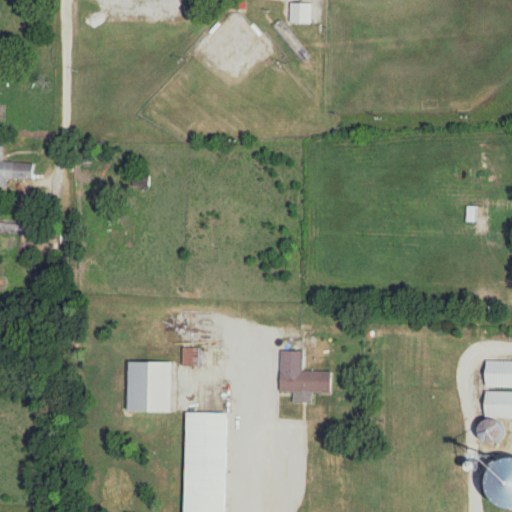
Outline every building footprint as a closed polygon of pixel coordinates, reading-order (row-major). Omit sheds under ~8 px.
[(0,186),(7,187),(8,179),(35,180),(36,163),(4,162),(4,146),(0,145),(0,186)] [(467,207),(467,223),(477,223),(477,207),(467,207)] [(0,231),(0,235),(35,237),(35,224),(0,223),(0,231)] [(201,348),(183,348),(183,366),(201,366),(201,348)] [(334,372),(305,372),(305,352),(281,352),(281,392),(334,392),(334,372)] [(177,413),(177,362),(130,362),(129,412),(177,413)] [(511,362),(485,362),(485,388),(511,388),(511,362)] [(511,418),(511,393),(489,393),(489,419),(511,418)] [(188,511),(230,511),(232,413),(189,412),(188,511)]
